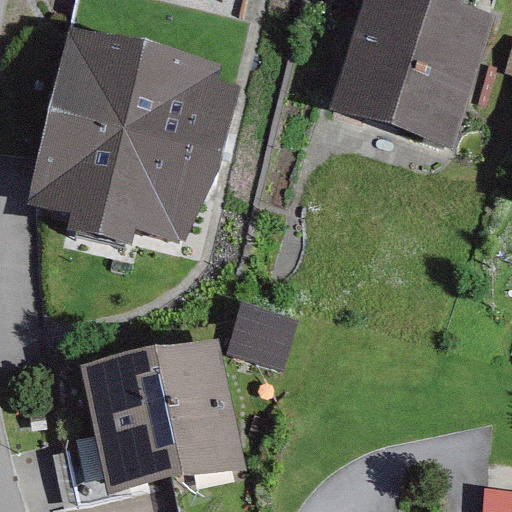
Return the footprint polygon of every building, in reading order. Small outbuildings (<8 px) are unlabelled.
[(457,10),(424,0),(364,0),(323,128),(445,167),(486,38),(451,27),(457,10)] [(233,88),(73,41),(22,210),(183,258),(233,88)] [(246,302),(242,348),(296,352),(300,306),(246,302)] [(210,358),(71,389),(99,510),(237,478),(210,358)] [(511,511),(511,480),(495,478),(490,511),(511,511)]
